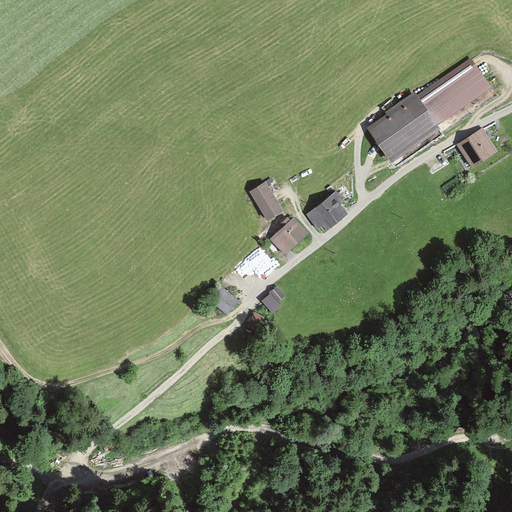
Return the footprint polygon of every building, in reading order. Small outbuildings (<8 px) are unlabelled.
[(470,60),(364,129),(387,164),(493,95),(470,60)] [(486,132),(458,149),(468,166),(496,150),(486,132)] [(267,182),(250,191),(264,219),(281,210),(267,182)] [(335,188),(304,214),(317,229),(341,209),(334,201),(341,195),(335,188)] [(293,220),(269,242),(283,256),(306,234),(293,220)] [(250,273),(257,267),(263,275),(276,263),(260,244),(240,262),(250,273)] [(218,287),(206,302),(224,317),(236,302),(218,287)] [(259,308),(248,321),(260,330),(271,317),(259,308)]
